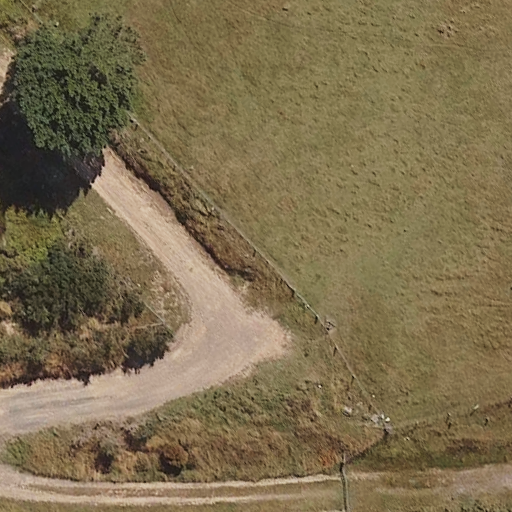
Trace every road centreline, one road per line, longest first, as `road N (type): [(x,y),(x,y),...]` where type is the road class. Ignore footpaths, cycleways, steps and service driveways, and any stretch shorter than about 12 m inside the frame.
road 1 (track): [(0,413),(134,386),(174,358),(199,304),(190,264),(0,69)]
road 2 (track): [(511,473),(343,487),(56,490),(0,478)]
